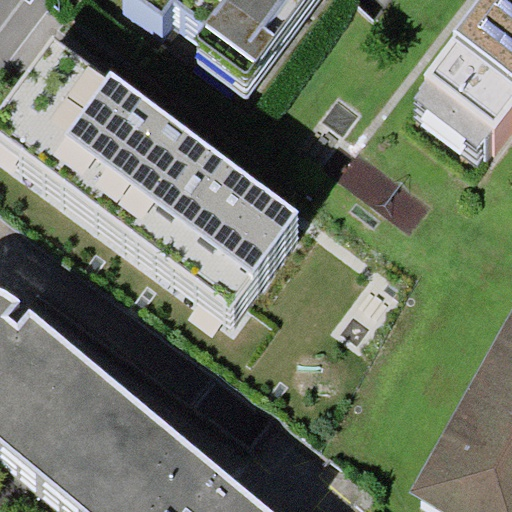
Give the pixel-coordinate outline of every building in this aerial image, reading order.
[(240,98),(312,0),(123,0),(118,8),(240,98)] [(511,0),(492,0),(411,107),(491,167),(511,139),(511,0)] [(0,162),(233,333),(310,228),(141,105),(50,38),(0,106),(0,162)] [(511,511),(511,305),(417,479),(476,511),(511,511)] [(0,464),(54,511),(240,511),(18,327),(0,319),(0,464)]
